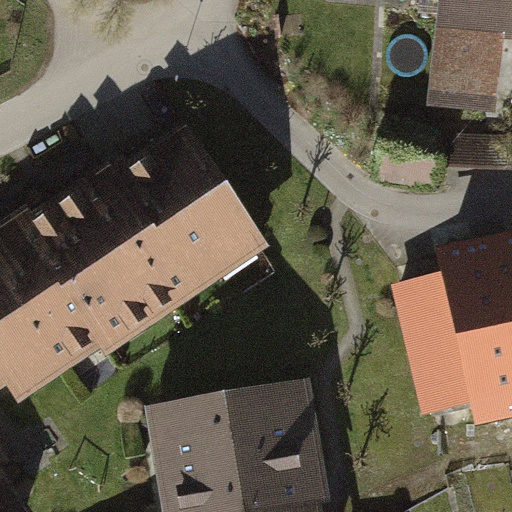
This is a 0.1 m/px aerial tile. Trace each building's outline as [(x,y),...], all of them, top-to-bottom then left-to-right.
[(511,0),(443,0),(434,105),(506,111),(511,46),(511,0)] [(190,118),(0,242),(0,375),(16,400),(101,344),(110,357),(275,248),(190,118)] [(511,229),(439,246),(479,431),(511,423),(511,229)] [(333,511),(315,380),(145,403),(160,511),(333,511)] [(0,511),(35,511),(0,455),(0,511)]
